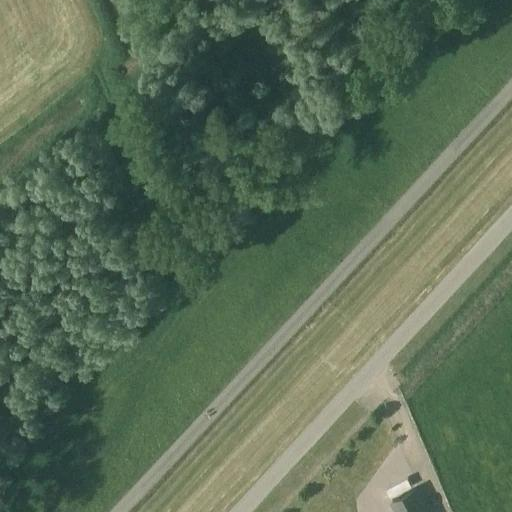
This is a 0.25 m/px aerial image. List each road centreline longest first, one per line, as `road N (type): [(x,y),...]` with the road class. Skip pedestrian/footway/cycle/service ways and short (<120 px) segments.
road 1 (unclassified): [(120,511),(511,88)]
road 2 (unclassified): [(241,511),(511,219)]
